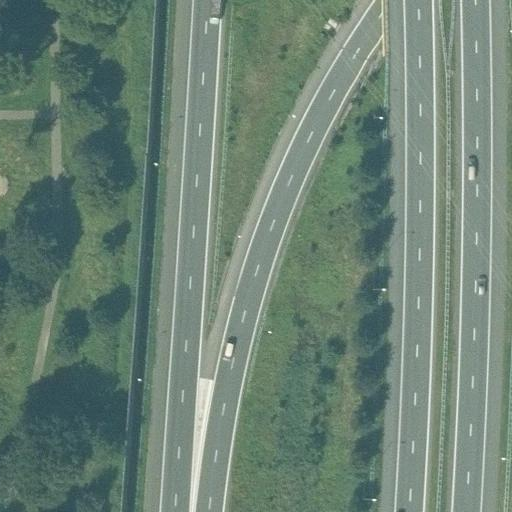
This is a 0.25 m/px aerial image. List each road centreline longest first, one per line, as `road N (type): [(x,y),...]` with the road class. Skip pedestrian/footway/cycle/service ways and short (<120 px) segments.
road 1 (motorway): [(395,0),(323,114),(254,273),(207,511)]
road 2 (motorway): [(208,0),(181,511)]
road 3 (motorway): [(418,0),(409,511)]
road 4 (motorway): [(466,511),(474,0)]
